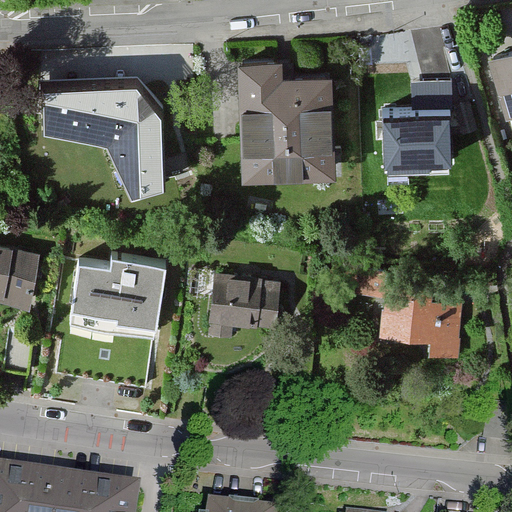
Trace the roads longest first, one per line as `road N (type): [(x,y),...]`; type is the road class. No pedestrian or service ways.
road 1 (residential): [(0,418),(158,443),(511,479)]
road 2 (residential): [(0,26),(315,0)]
